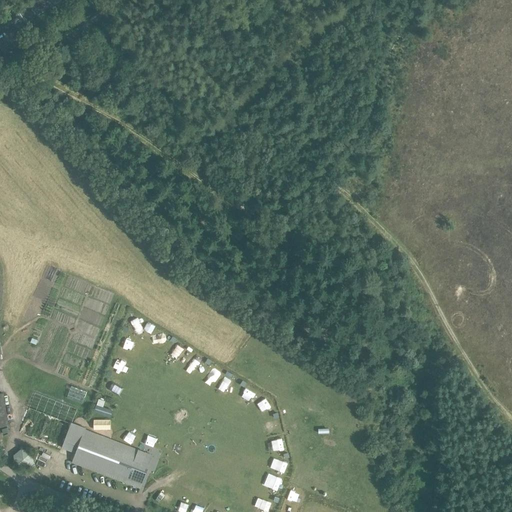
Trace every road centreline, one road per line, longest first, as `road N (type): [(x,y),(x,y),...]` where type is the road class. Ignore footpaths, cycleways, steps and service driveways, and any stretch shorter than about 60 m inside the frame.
road 1 (track): [(323,173),(271,211),(234,207),(161,148),(36,73),(0,38)]
road 2 (track): [(323,173),(417,270),(511,419)]
road 3 (track): [(323,173),(371,112),(391,48),(421,0)]
